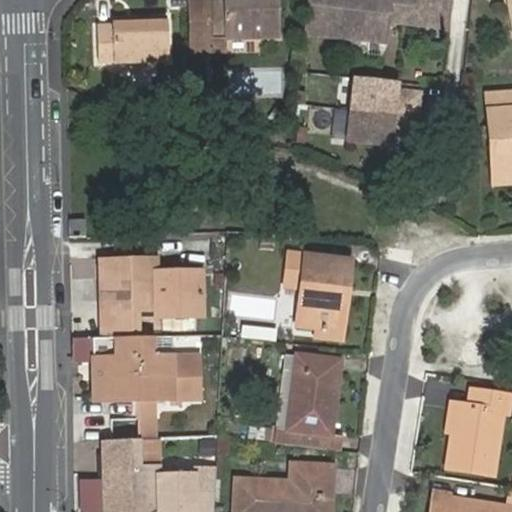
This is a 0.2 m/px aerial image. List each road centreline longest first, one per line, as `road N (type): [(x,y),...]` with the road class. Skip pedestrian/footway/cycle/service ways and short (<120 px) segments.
road 1 (secondary): [(37,511),(23,0)]
road 2 (residential): [(380,511),(417,291),(436,267),(511,251)]
